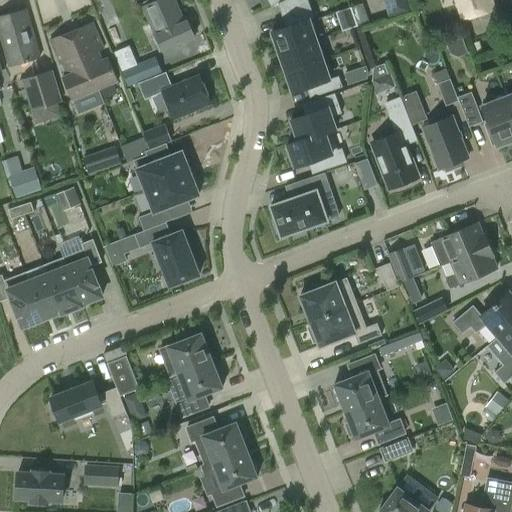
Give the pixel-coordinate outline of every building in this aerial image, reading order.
[(161,50),(162,51),(194,37),(187,20),(184,21),(174,0),(158,0),(154,2),(153,0),(146,0),(143,2),(145,6),(142,8),(155,36),(153,37),(159,51),(161,50)] [(278,52),(316,39),(309,19),(314,18),(307,0),(284,0),(283,1),(291,25),(271,32),(278,52)] [(492,11),(494,10),(490,0),(455,0),(462,20),(479,15),(480,18),(483,19),(491,17),(493,14),(492,11)] [(337,10),(343,28),(369,21),(364,2),(337,10)] [(26,9),(0,16),(0,34),(9,66),(40,57),(26,9)] [(62,71),(99,55),(97,51),(103,48),(92,23),(50,41),(62,71)] [(323,59),(316,39),(278,52),(282,62),(285,72),(323,59)] [(101,60),(99,55),(62,71),(64,76),(63,77),(72,100),(117,82),(107,58),(101,60)] [(323,59),(285,72),(292,92),(312,85),(316,96),(342,87),(338,76),(330,79),(323,59)] [(139,64),(124,70),(131,85),(145,79),(139,64)] [(21,79),(31,111),(62,102),(53,69),(21,79)] [(166,77),(139,87),(144,101),(161,95),(171,123),(209,109),(199,82),(171,91),(166,77)] [(458,101),(457,98),(450,79),(437,84),(445,106),(458,101)] [(471,92),(457,98),(458,101),(469,127),(483,122),(471,92)] [(290,120),(298,141),(298,142),(305,139),(330,131),(330,132),(336,129),(332,116),(342,113),(334,93),(307,103),(310,113),(290,120)] [(389,188),(397,185),(398,188),(410,184),(409,181),(417,178),(410,160),(411,159),(411,158),(409,158),(407,151),(408,151),(407,149),(406,150),(404,144),(416,140),(416,141),(417,141),(400,97),(399,97),(400,99),(386,105),(397,134),(372,144),(389,188)] [(492,146),(496,144),(497,146),(511,140),(511,113),(506,98),(482,107),(491,132),(487,133),(492,146)] [(423,128),(439,169),(445,167),(447,170),(463,164),(461,160),(468,158),(451,117),(423,128)] [(298,142),(298,141),(287,145),(294,167),(315,160),(318,171),(345,161),(341,150),(337,151),(330,132),(330,131),(305,139),(298,142)] [(133,160),(145,191),(159,185),(190,173),(182,151),(171,155),(166,143),(145,151),(146,155),(133,160)] [(115,145),(82,157),(89,175),(121,163),(115,145)] [(134,159),(130,148),(118,152),(122,163),(134,159)] [(367,159),(354,165),(364,192),(377,186),(367,159)] [(34,167),(8,176),(15,197),(41,189),(34,167)] [(159,185),(145,191),(153,212),(138,217),(144,231),(166,222),(173,219),(173,218),(169,207),(199,195),(190,173),(159,185)] [(279,231),(281,236),(327,220),(318,198),(331,194),(323,173),(292,184),(296,197),(270,205),(275,219),(271,221),(276,232),(279,231)] [(62,213),(79,207),(73,190),(56,195),(62,213)] [(21,207),(24,216),(35,212),(32,203),(21,207)] [(13,220),(24,216),(21,207),(9,210),(13,220)] [(166,222),(144,231),(134,234),(140,248),(153,243),(170,287),(199,275),(182,230),(171,235),(166,222)] [(477,223),(430,243),(440,266),(489,245),(484,234),(482,235),(477,223)] [(55,236),(59,244),(63,243),(60,234),(60,233),(55,235),(55,236)] [(87,258),(67,266),(82,304),(102,296),(90,266),(102,262),(93,239),(81,243),(87,258)] [(120,243),(106,249),(114,268),(128,263),(120,243)] [(493,256),(489,245),(440,266),(450,262),(456,275),(445,279),(449,289),(497,269),(492,257),(493,256)] [(389,254),(400,282),(424,273),(419,259),(408,263),(402,249),(389,254)] [(43,265),(46,274),(47,273),(63,313),(82,305),(82,304),(67,266),(63,257),(43,265)] [(399,286),(389,263),(378,267),(387,291),(399,286)] [(0,274),(0,301),(11,298),(22,327),(42,320),(28,281),(29,281),(25,272),(4,280),(2,274),(0,274)] [(46,274),(29,281),(28,281),(42,320),(61,312),(62,313),(63,313),(47,273),(46,274)] [(300,296),(310,321),(356,303),(347,278),(318,289),(316,285),(303,291),(304,294),(300,296)] [(487,324),(497,337),(511,325),(511,295),(509,293),(481,316),(473,306),(452,323),(462,334),(470,327),(476,334),(487,324)] [(422,300),(421,296),(410,300),(411,304),(422,300)] [(420,323),(447,310),(441,298),(415,311),(420,323)] [(366,328),(356,303),(310,321),(312,327),(309,329),(314,342),(317,341),(320,347),(354,333),(358,344),(381,335),(377,323),(366,328)] [(511,325),(497,337),(508,350),(497,359),(503,366),(494,373),(504,384),(511,377),(511,325)] [(170,377),(176,374),(212,361),(202,334),(202,333),(200,334),(191,338),(189,334),(177,339),(179,343),(169,347),(168,345),(159,348),(170,377)] [(419,334),(380,349),(383,358),(422,343),(419,334)] [(341,400),(345,411),(386,395),(376,370),(380,369),(375,355),(349,366),(353,378),(336,384),(335,384),(334,384),(335,386),(335,385),(341,399),(340,399),(341,401),(341,400)] [(139,389),(126,356),(107,364),(120,396),(139,389)] [(212,361),(176,374),(177,375),(178,374),(188,399),(177,404),(183,417),(209,407),(204,395),(222,388),(223,388),(222,387),(221,384),(225,382),(220,370),(216,372),(215,368),(215,367),(214,367),(212,361)] [(432,377),(427,365),(415,370),(420,382),(432,377)] [(449,367),(441,366),(435,371),(444,382),(455,373),(449,367)] [(88,383),(66,383),(66,426),(88,426),(88,436),(101,436),(101,409),(87,408),(88,383)] [(147,417),(137,393),(124,398),(134,422),(147,417)] [(489,409),(496,415),(507,401),(499,394),(489,409)] [(388,395),(386,395),(345,411),(346,413),(345,413),(346,414),(348,418),(347,418),(348,419),(350,423),(345,424),(350,436),(354,435),(355,438),(355,439),(357,439),(356,438),(374,432),(379,444),(405,434),(400,420),(389,425),(379,399),(388,396),(388,395)] [(453,420),(446,403),(431,408),(438,426),(453,420)] [(205,465),(247,450),(244,444),(245,444),(244,442),(244,443),(242,439),(246,437),(242,425),(238,427),(236,424),(237,423),(236,422),(218,430),(213,418),(187,428),(192,442),(196,440),(205,465)] [(489,429),(484,440),(495,446),(499,439),(496,432),(489,429)] [(412,451),(407,439),(381,449),(386,461),(412,451)] [(138,456),(143,456),(147,454),(148,446),(145,442),(139,442),(136,445),(135,452),(138,456)] [(466,444),(459,476),(468,477),(474,446),(466,444)] [(247,450),(205,465),(202,467),(206,477),(217,473),(223,489),(212,493),(218,506),(244,496),(239,484),(256,477),(257,478),(258,477),(257,476),(249,457),(250,457),(249,456),(247,450)] [(117,485),(118,468),(86,466),(85,483),(117,485)] [(18,472),(16,498),(31,499),(31,501),(47,502),(47,500),(62,501),(64,475),(49,474),(49,471),(33,470),(32,473),(18,472)] [(482,508),(465,504),(463,511),(509,511),(511,497),(511,483),(487,478),(482,508)] [(429,511),(430,511),(398,487),(379,511),(429,511)] [(249,511),(246,502),(220,511),(249,511)]
